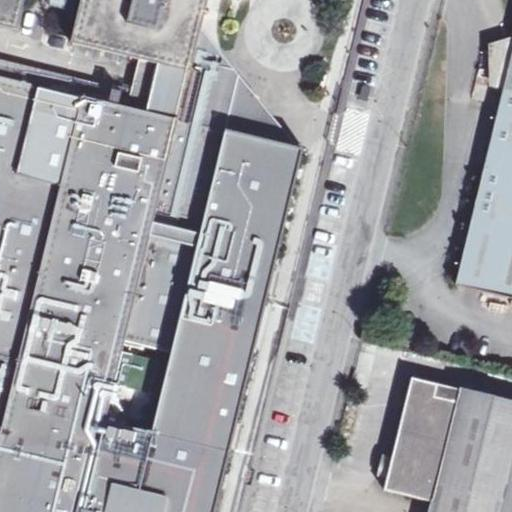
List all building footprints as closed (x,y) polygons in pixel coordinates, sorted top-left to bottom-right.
[(133,109),(111,104),(115,88),(0,59),(0,511),(220,511),(310,149),(260,137),(265,118),(233,77),(201,69),(217,0),(0,0),(0,24),(23,30),(30,0),(85,0),(75,44),(142,60),(136,88),(138,88),(133,109)] [(511,39),(482,168),(511,174),(511,39)] [(116,84),(115,88),(111,104),(133,109),(138,88),(136,88),(116,84)] [(511,305),(511,174),(482,168),(453,291),(511,305)] [(511,511),(511,408),(411,382),(381,492),(433,506),(431,511),(511,511)]
